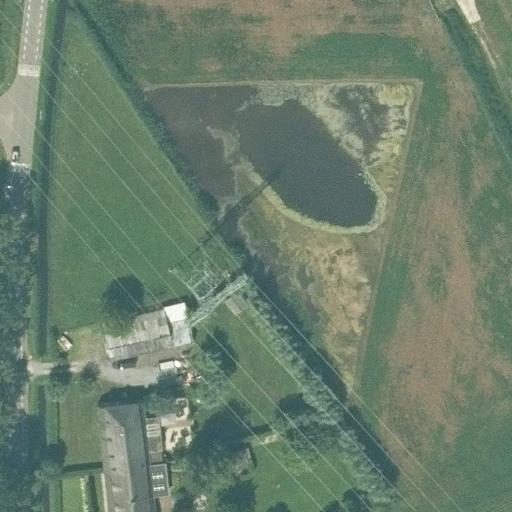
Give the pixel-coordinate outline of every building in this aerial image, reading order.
[(236,291),(226,298),(232,307),(243,300),(236,291)] [(164,308),(101,322),(109,358),(172,343),(164,308)] [(104,463),(148,458),(142,399),(97,403),(104,463)] [(169,404),(169,418),(185,418),(185,404),(169,404)] [(243,446),(225,451),(228,465),(247,461),(243,446)] [(153,511),(148,458),(104,463),(108,511),(153,511)]
